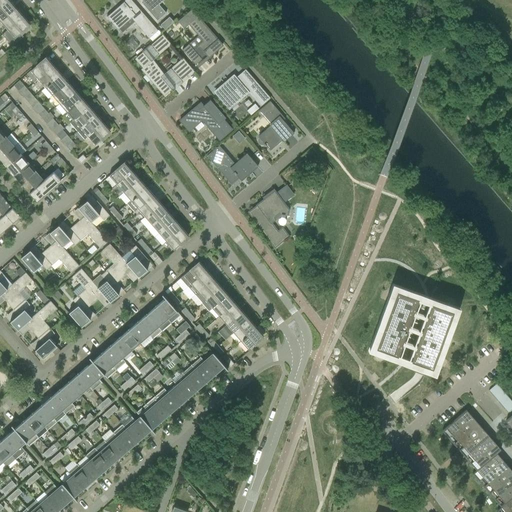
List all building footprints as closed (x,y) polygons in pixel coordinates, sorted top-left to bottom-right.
[(8,0),(7,1),(0,7),(0,21),(16,8),(12,4),(14,3),(11,0),(8,0)] [(110,13),(106,17),(109,21),(110,21),(117,30),(119,28),(122,31),(129,25),(126,22),(131,18),(144,33),(148,38),(149,38),(157,31),(130,0),(129,0),(125,4),(123,2),(117,7),(119,9),(116,11),(114,9),(114,10),(110,13)] [(141,0),(143,2),(142,4),(157,21),(166,13),(158,5),(155,1),(155,0),(141,0)] [(16,8),(0,21),(7,30),(23,16),(16,8)] [(193,50),(188,44),(182,50),(195,65),(201,60),(193,50),(198,45),(207,56),(212,52),(213,53),(222,46),(197,17),(198,16),(191,9),(177,21),(183,29),(189,24),(192,29),(198,36),(203,41),(193,50)] [(7,30),(1,35),(12,47),(19,41),(23,37),(20,34),(29,26),(30,25),(23,16),(7,30)] [(160,25),(164,30),(173,22),(169,17),(160,25)] [(157,31),(149,38),(152,42),(160,34),(157,31)] [(146,48),(154,57),(169,44),(170,45),(162,35),(146,48)] [(131,37),(126,42),(133,50),(139,45),(131,37)] [(153,84),(163,96),(164,96),(163,95),(172,87),(145,51),(144,51),(145,52),(135,60),(143,69),(142,70),(154,84),(153,84)] [(46,57),(31,71),(26,74),(34,83),(38,80),(53,66),(46,57)] [(167,72),(178,85),(188,77),(185,74),(191,69),(193,72),(194,72),(183,59),(167,72)] [(38,80),(45,88),(60,74),(53,66),(38,80)] [(232,99),(236,103),(247,92),(249,91),(257,101),(256,102),(260,107),(270,98),(245,70),(235,78),(233,76),(227,81),(229,83),(226,85),(224,83),(214,92),(225,105),(232,99)] [(45,88),(52,96),(67,82),(60,74),(45,88)] [(75,90),(67,82),(52,96),(59,104),(75,90)] [(18,91),(21,94),(27,89),(24,86),(18,91)] [(27,89),(21,94),(23,98),(30,93),(27,89)] [(59,104),(55,108),(62,116),(66,112),(82,99),(78,95),(80,93),(77,89),(76,89),(75,90),(73,92),(59,104)] [(8,98),(4,94),(0,97),(4,102),(8,98)] [(66,112),(73,120),(89,107),(82,99),(66,112)] [(199,109),(197,106),(179,121),(189,131),(202,120),(219,140),(231,130),(223,120),(225,118),(210,100),(199,109)] [(263,145),(264,144),(265,146),(270,151),(278,144),(277,142),(280,139),(283,142),(294,133),(283,120),(285,119),(269,101),(259,110),(264,116),(265,115),(270,121),(269,122),(270,124),(269,125),(270,126),(266,130),(267,131),(258,138),(257,139),(257,140),(257,141),(257,142),(257,143),(258,143),(258,144),(259,145),(260,145),(261,145),(262,145),(263,145)] [(32,107),(35,111),(41,105),(38,102),(32,107)] [(254,104),(246,111),(250,116),(258,109),(254,104)] [(41,105),(35,111),(38,114),(44,109),(41,105)] [(11,111),(15,115),(19,111),(16,107),(11,111)] [(69,124),(76,132),(96,115),(89,107),(73,120),(69,124)] [(19,111),(15,115),(19,119),(23,116),(19,111)] [(83,140),(88,136),(103,123),(96,115),(76,132),(83,140)] [(46,124),(49,127),(55,122),(52,118),(46,124)] [(55,122),(49,127),(52,130),(58,125),(55,122)] [(99,147),(103,143),(100,140),(110,132),(103,123),(88,136),(95,145),(96,144),(99,147)] [(26,128),(30,132),(34,128),(30,124),(26,128)] [(58,125),(52,130),(56,135),(64,128),(59,124),(58,125)] [(34,128),(30,132),(34,137),(38,133),(34,128)] [(240,130),(233,135),(238,143),(245,139),(240,130)] [(60,140),(63,143),(69,138),(66,135),(60,140)] [(0,142),(0,158),(14,146),(6,138),(0,142)] [(69,138),(63,143),(66,147),(72,141),(69,138)] [(41,145),(44,149),(49,145),(45,141),(41,145)] [(49,145),(44,149),(48,154),(53,150),(49,145)] [(0,158),(0,160),(6,168),(21,155),(14,146),(0,158)] [(206,156),(231,185),(241,176),(244,179),(251,173),(258,167),(256,164),(246,153),(231,167),(221,156),(225,152),(219,146),(206,156)] [(6,168),(14,176),(29,163),(21,155),(6,168)] [(77,159),(80,163),(86,159),(82,155),(77,159)] [(109,176),(104,180),(112,188),(116,184),(116,185),(132,171),(129,167),(130,166),(126,161),(124,162),(123,163),(109,176)] [(14,176),(21,185),(36,172),(29,163),(14,176)] [(139,179),(132,171),(116,185),(123,193),(139,179)] [(21,185),(29,194),(53,172),(43,180),(36,172),(21,185)] [(53,172),(29,194),(36,202),(60,181),(53,172)] [(146,187),(139,179),(123,193),(130,201),(146,187)] [(278,213),(281,216),(281,217),(284,217),(288,214),(288,210),(283,203),(293,196),(286,186),(276,194),(274,191),(264,199),(256,205),(257,206),(248,212),(274,248),(288,236),(282,228),(277,232),(271,223),(275,220),(273,217),(278,213)] [(96,187),(92,190),(95,193),(100,199),(103,196),(98,190),(96,187)] [(130,201),(127,204),(134,212),(137,209),(153,195),(146,187),(130,201)] [(160,203),(153,195),(137,209),(144,217),(160,203)] [(103,196),(100,199),(105,205),(108,202),(103,196)] [(4,200),(0,203),(0,218),(12,208),(4,200)] [(77,208),(84,216),(90,222),(98,215),(103,220),(109,215),(96,201),(98,204),(93,208),(86,200),(77,208)] [(144,217),(140,221),(147,229),(167,212),(160,203),(144,217)] [(109,209),(114,215),(117,212),(112,206),(109,209)] [(0,218),(0,233),(19,217),(12,208),(0,218)] [(166,213),(147,229),(154,237),(158,233),(174,220),(171,216),(173,215),(169,211),(170,210),(169,210),(167,212),(166,213)] [(117,212),(114,215),(119,221),(122,218),(117,212)] [(84,216),(70,229),(80,240),(87,234),(99,248),(107,241),(90,222),(84,216)] [(158,233),(166,242),(181,228),(174,220),(158,233)] [(123,226),(128,231),(131,228),(126,223),(123,226)] [(49,233),(56,241),(62,247),(70,240),(75,245),(80,240),(70,229),(65,233),(58,225),(49,233)] [(113,230),(117,234),(121,230),(117,226),(113,230)] [(131,228),(128,231),(133,237),(136,234),(131,228)] [(176,250),(180,246),(179,245),(189,236),(181,228),(166,242),(173,250),(175,249),(176,250)] [(303,230),(297,234),(301,239),(306,235),(303,230)] [(137,242),(142,248),(146,245),(140,239),(137,242)] [(41,253),(51,265),(59,259),(70,272),(78,266),(62,247),(56,241),(41,253)] [(102,251),(113,264),(106,271),(116,283),(131,270),(125,263),(126,263),(109,244),(102,251)] [(146,245),(142,248),(147,253),(151,250),(146,245)] [(134,256),(126,263),(125,263),(131,270),(138,278),(147,270),(140,262),(145,258),(147,261),(148,260),(135,246),(129,251),(134,256)] [(50,266),(51,265),(41,253),(36,258),(29,250),(20,258),(33,272),(41,265),(46,270),(47,269),(50,266)] [(149,256),(153,261),(158,257),(154,252),(149,256)] [(158,257),(153,261),(158,266),(162,262),(158,257)] [(206,271),(199,262),(180,278),(188,287),(206,271)] [(20,267),(15,272),(20,277),(25,273),(20,267)] [(73,276),(85,289),(78,295),(88,307),(102,295),(103,294),(97,288),(92,281),(81,269),(73,276)] [(100,274),(92,281),(97,288),(103,294),(102,295),(109,303),(118,295),(111,287),(116,283),(106,271),(101,275),(100,274)] [(188,287),(195,295),(213,279),(206,271),(188,287)] [(0,295),(13,310),(25,300),(18,292),(32,281),(25,273),(20,277),(6,289),(7,289),(0,295)] [(213,279),(195,295),(202,303),(220,287),(213,279)] [(392,284),(367,352),(435,376),(460,308),(392,284)] [(208,311),(212,309),(227,295),(220,287),(202,303),(208,311)] [(39,290),(35,294),(40,300),(44,296),(39,290)] [(57,291),(53,294),(58,300),(62,296),(57,291)] [(167,294),(172,300),(176,297),(170,291),(167,294)] [(88,307),(78,295),(72,300),(77,305),(68,313),(81,327),(90,319),(83,312),(88,307)] [(212,309),(219,317),(235,303),(227,295),(212,309)] [(176,297),(172,300),(177,306),(181,303),(176,297)] [(164,299),(155,306),(165,318),(167,320),(170,324),(180,315),(177,312),(165,298),(164,299)] [(17,331),(25,324),(31,318),(24,310),(29,305),(25,300),(13,310),(17,315),(9,322),(17,331)] [(25,324),(38,338),(49,328),(43,321),(57,309),(50,301),(31,318),(25,324)] [(242,311),(235,303),(219,317),(226,325),(242,311)] [(155,306),(146,314),(161,331),(170,324),(155,306)] [(181,311),(186,316),(190,313),(185,308),(181,311)] [(226,325),(222,328),(229,336),(233,333),(249,319),(242,311),(226,325)] [(190,313),(186,316),(191,322),(195,319),(190,313)] [(146,314),(137,322),(152,339),(153,339),(151,338),(160,330),(161,332),(161,331),(146,314)] [(254,329),(254,328),(256,327),(249,319),(233,333),(240,341),(254,329)] [(137,322),(128,330),(140,343),(149,336),(152,340),(152,339),(137,322)] [(195,327),(200,333),(204,330),(199,324),(195,327)] [(241,341),(240,341),(248,350),(248,349),(249,349),(250,350),(254,346),(253,345),(262,337),(263,336),(261,334),(264,332),(258,325),(256,327),(254,328),(254,329),(241,341)] [(49,328),(38,338),(42,343),(34,350),(42,359),(56,347),(49,338),(54,333),(49,328)] [(128,330),(119,338),(131,351),(140,343),(128,330)] [(185,330),(180,334),(184,339),(189,334),(185,330)] [(204,330),(200,333),(205,339),(209,336),(204,330)] [(184,339),(180,334),(174,339),(178,343),(184,339)] [(192,337),(186,342),(190,346),(195,341),(192,337)] [(119,338),(110,346),(125,363),(122,359),(131,351),(119,338)] [(209,343),(215,349),(218,346),(213,340),(209,343)] [(190,346),(186,342),(181,347),(185,351),(190,346)] [(167,345),(162,350),(165,354),(171,350),(167,345)] [(110,346),(101,354),(116,371),(115,369),(124,362),(125,363),(110,346)] [(218,346),(215,349),(220,355),(223,352),(218,346)] [(165,354),(162,350),(156,355),(160,359),(165,354)] [(200,357),(199,357),(214,374),(223,367),(224,366),(212,352),(211,353),(212,353),(203,361),(200,357)] [(174,353),(168,358),(172,362),(177,357),(174,353)] [(92,362),(103,375),(107,379),(107,378),(106,377),(115,370),(116,371),(101,354),(92,361),(89,357),(88,358),(92,362)] [(191,365),(190,365),(205,382),(214,374),(199,357),(200,359),(192,366),(191,365)] [(172,362),(168,358),(163,362),(166,367),(172,362)] [(225,361),(230,367),(234,364),(229,358),(225,361)] [(149,361),(144,366),(147,370),(153,365),(149,361)] [(92,362),(87,365),(77,374),(92,391),(93,391),(92,390),(100,382),(101,384),(102,383),(98,379),(101,376),(103,375),(92,362)] [(181,372),(181,373),(196,390),(205,382),(190,365),(191,366),(183,374),(181,372)] [(147,370),(144,366),(138,371),(142,375),(147,370)] [(155,369),(150,373),(154,378),(159,373),(155,369)] [(154,378),(150,373),(145,378),(148,382),(154,378)] [(172,380),(172,381),(187,398),(196,390),(181,373),(182,374),(174,382),(172,380)] [(77,374),(68,382),(80,395),(89,387),(92,391),(77,374)] [(131,377),(126,382),(129,386),(135,381),(131,377)] [(163,388),(178,406),(187,398),(172,381),(175,385),(167,392),(163,388)] [(68,382),(59,390),(74,407),(75,407),(71,403),(80,395),(68,382)] [(129,386),(126,382),(120,386),(124,391),(129,386)] [(511,400),(497,383),(490,389),(508,411),(511,408),(511,400)] [(137,384),(132,389),(136,393),(141,389),(137,384)] [(154,396),(169,414),(178,406),(163,388),(163,389),(164,390),(156,397),(154,396)] [(136,393),(132,389),(127,394),(130,398),(136,393)] [(59,390),(50,398),(65,415),(66,415),(64,413),(73,406),(74,407),(59,390)] [(145,404),(160,421),(169,414),(154,396),(155,398),(146,405),(145,404)] [(107,397),(102,402),(106,406),(111,402),(107,397)] [(50,398),(41,405),(56,423),(57,422),(55,421),(64,414),(65,415),(50,398)] [(106,406),(102,402),(97,407),(100,411),(106,406)] [(136,412),(139,416),(151,430),(151,429),(160,421),(145,404),(146,406),(137,413),(136,412)] [(41,405),(32,413),(47,431),(47,430),(46,429),(55,421),(56,423),(41,405)] [(114,405),(108,410),(112,414),(118,409),(114,405)] [(112,414),(108,410),(103,414),(107,418),(112,414)] [(441,431),(447,438),(472,417),(466,410),(441,431)] [(32,413),(23,421),(38,438),(47,431),(32,413)] [(89,413),(84,418),(88,422),(93,417),(89,413)] [(137,418),(134,420),(131,416),(130,417),(132,418),(123,426),(122,424),(121,425),(136,442),(149,431),(151,430),(139,416),(137,418)] [(447,438),(453,445),(478,423),(472,417),(447,438)] [(88,422),(84,418),(78,423),(82,427),(88,422)] [(96,420),(90,425),(94,429),(99,425),(96,420)] [(14,429),(25,443),(29,447),(29,446),(28,445),(37,437),(38,439),(38,438),(23,421),(14,429),(11,425),(10,426),(14,429)] [(453,445),(459,451),(483,430),(478,423),(453,445)] [(94,429),(90,425),(85,430),(89,434),(94,429)] [(113,432),(112,432),(127,450),(136,442),(121,425),(122,426),(114,434),(113,432)] [(11,431),(0,441),(15,459),(25,451),(21,447),(23,445),(25,443),(14,429),(11,431)] [(71,429),(66,434),(69,438),(75,433),(71,429)] [(110,429),(101,437),(103,440),(118,458),(127,450),(112,432),(110,429)] [(459,451),(464,458),(489,436),(483,430),(459,451)] [(69,438),(66,434),(60,438),(64,442),(69,438)] [(78,436),(72,441),(76,445),(81,440),(78,436)] [(464,458),(470,464),(494,443),(489,436),(464,458)] [(107,445),(98,452),(109,465),(118,458),(103,440),(103,441),(107,445)] [(0,441),(0,460),(2,463),(6,467),(15,459),(0,441)] [(76,445),(72,441),(67,446),(70,450),(76,445)] [(470,464),(476,471),(496,453),(500,450),(494,443),(470,464)] [(53,445),(48,449),(51,454),(57,449),(53,445)] [(94,448),(85,456),(89,460),(100,473),(109,465),(98,452),(94,448)] [(51,454),(48,449),(42,454),(46,458),(51,454)] [(60,452),(54,457),(58,461),(63,456),(60,452)] [(472,474),(478,481),(502,460),(496,453),(476,471),(472,474)] [(58,461),(54,457),(49,461),(52,466),(58,461)] [(76,464),(91,481),(100,473),(89,460),(80,468),(76,464)] [(478,481),(483,488),(508,466),(502,460),(478,481)] [(76,464),(67,472),(82,489),(91,481),(76,464)] [(30,465),(24,470),(28,474),(33,469),(30,465)] [(483,488),(489,494),(511,474),(511,471),(508,466),(483,488)] [(28,474),(24,470),(19,474),(22,479),(28,474)] [(36,472),(31,477),(34,481),(40,477),(36,472)] [(61,484),(73,497),(82,489),(67,472),(70,476),(62,483),(61,484)] [(511,474),(489,494),(494,501),(511,485),(511,474)] [(34,481),(31,477),(25,482),(29,486),(34,481)] [(11,481),(6,485),(10,490),(15,485),(11,481)] [(60,485),(57,488),(53,484),(52,485),(54,486),(45,493),(44,492),(59,509),(71,498),(73,497),(61,484),(60,485)] [(10,490),(6,485),(1,490),(4,494),(10,490)] [(511,485),(494,501),(500,507),(511,497),(511,485)] [(18,488),(12,493),(16,497),(22,492),(18,488)] [(191,488),(187,492),(193,498),(197,494),(191,488)] [(47,496),(38,504),(44,511),(55,511),(59,509),(44,492),(43,492),(47,496)] [(16,497),(12,493),(7,498),(11,502),(16,497)] [(496,511),(497,511),(508,511),(511,509),(511,497),(500,507),(496,511)] [(26,508),(29,511),(44,511),(38,504),(35,501),(26,508)]
